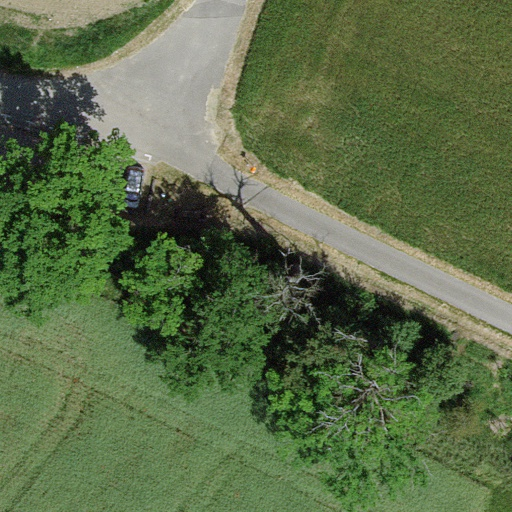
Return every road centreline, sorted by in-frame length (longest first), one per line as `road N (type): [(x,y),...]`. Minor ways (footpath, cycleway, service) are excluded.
road 1 (track): [(164,145),(511,319)]
road 2 (unclassified): [(0,98),(164,145),(228,0)]
